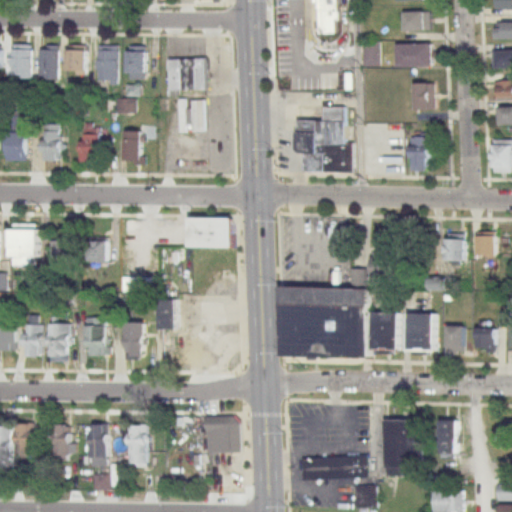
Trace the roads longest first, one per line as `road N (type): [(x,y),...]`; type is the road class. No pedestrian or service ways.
road 1 (secondary): [(251,0),(268,511)]
road 2 (residential): [(0,506),(268,510)]
road 3 (residential): [(264,395),(0,392)]
road 4 (residential): [(259,194),(0,192)]
road 5 (residential): [(259,194),(511,201)]
road 6 (residential): [(252,19),(0,18)]
road 7 (residential): [(263,380),(511,386)]
road 8 (residential): [(464,0),(472,202)]
road 9 (residential): [(472,385),(480,511)]
